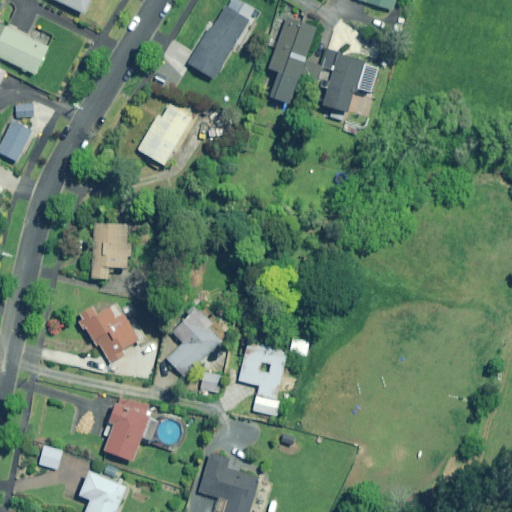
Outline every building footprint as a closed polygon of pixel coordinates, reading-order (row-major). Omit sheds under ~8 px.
[(52,0),(84,15),(91,0),(52,0)] [(354,0),(392,12),(395,0),(354,0)] [(214,80),(249,22),(225,7),(190,66),(214,80)] [(49,47),(0,24),(0,59),(35,76),(49,47)] [(300,29),(287,24),(271,71),(278,73),(269,98),(290,105),(315,30),(302,25),(300,29)] [(323,106),(347,115),(355,91),(359,93),(369,65),(328,51),(322,68),(334,73),(323,106)] [(196,122),(170,106),(162,119),(158,117),(138,151),(164,167),(188,127),(192,130),(196,122)] [(33,107),(15,107),(15,119),(33,119),(33,107)] [(32,133),(12,123),(0,146),(0,154),(17,163),(32,133)] [(131,227),(94,225),(91,280),(109,281),(109,269),(129,270),(131,227)] [(115,318),(109,308),(81,325),(93,346),(97,344),(110,366),(121,359),(119,355),(140,342),(123,314),(115,318)] [(222,342),(193,312),(169,335),(180,347),(164,362),(182,381),(222,342)] [(309,343),(292,340),(289,355),(305,358),(309,343)] [(256,399),(275,403),(286,354),(248,345),(239,383),(259,387),(256,399)] [(222,378),(203,374),(200,391),(219,394),(222,378)] [(174,380),(158,375),(149,406),(165,411),(174,380)] [(147,408),(119,398),(109,424),(114,426),(104,452),(133,463),(149,419),(144,418),(147,408)] [(275,403),(256,399),(253,413),(277,418),(281,404),(275,403)] [(62,453),(43,448),(38,466),(57,471),(62,453)] [(250,511),(260,481),(226,470),(229,459),(211,453),(198,497),(217,503),(214,511),(250,511)] [(116,511),(127,489),(89,473),(79,497),(90,501),(85,511),(116,511)]
